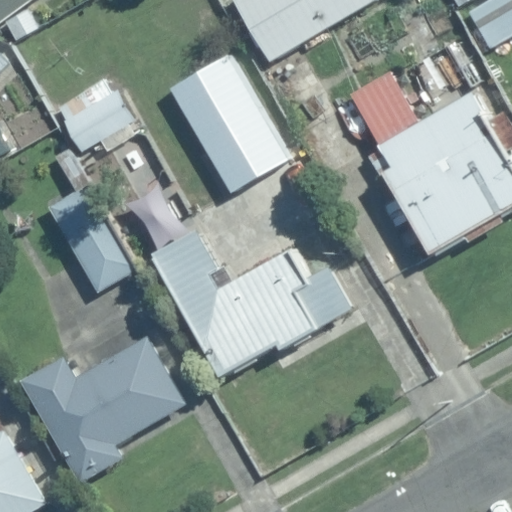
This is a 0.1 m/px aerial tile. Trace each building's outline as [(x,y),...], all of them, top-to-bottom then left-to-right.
[(0,0),(0,22),(29,0),(0,0)] [(240,0),(277,60),(374,1),(376,0),(240,0)] [(497,49),(498,49),(511,40),(511,0),(497,0),(475,14),(497,49)] [(178,88),(181,92),(239,193),(296,159),(236,54),(178,88)] [(410,69),(359,94),(435,248),(511,209),(511,141),(486,89),(433,115),(410,69)] [(121,72),(62,106),(88,150),(147,116),(121,72)] [(3,126),(1,127),(0,127),(0,162),(18,151),(3,126)] [(57,207),(63,217),(102,291),(139,272),(94,187),(57,207)] [(229,379),(288,346),(355,308),(358,306),(337,268),(310,282),(293,250),(232,284),(212,246),(202,229),(158,253),(162,260),(219,363),(229,379)] [(121,442),(130,436),(191,401),(154,337),(87,376),(74,353),(30,379),(89,480),(129,456),(121,442)] [(0,511),(35,511),(53,502),(11,428),(0,434),(0,511)]
